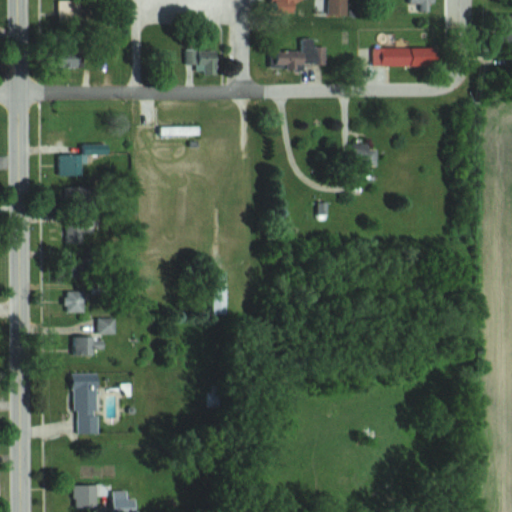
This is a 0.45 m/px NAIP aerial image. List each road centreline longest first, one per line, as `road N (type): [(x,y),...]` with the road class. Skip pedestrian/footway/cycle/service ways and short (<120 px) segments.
road 1 (secondary): [(23,511),(18,0)]
road 2 (residential): [(20,94),(418,90),(441,87),(462,68)]
